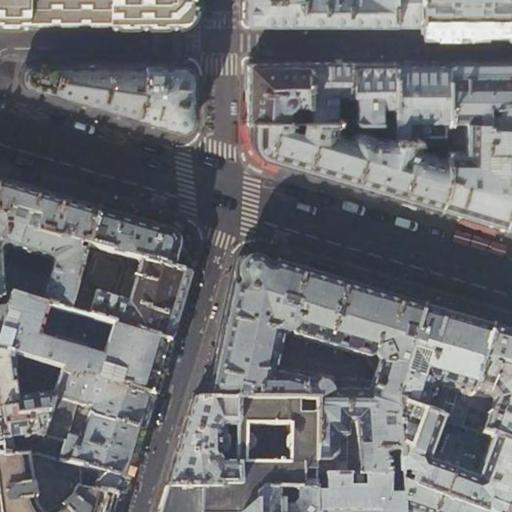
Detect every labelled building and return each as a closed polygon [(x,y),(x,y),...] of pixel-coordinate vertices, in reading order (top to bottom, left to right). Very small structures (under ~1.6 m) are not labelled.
[(189,16),(192,10),(192,0),(0,0),(0,22),(178,23),(185,20),(189,16)] [(245,0),(245,24),(332,25),(421,25),(420,0),(245,0)] [(511,0),(420,0),(421,25),(466,25),(511,25),(511,0)] [(193,123),(194,118),(193,118),(192,74),(193,74),(193,70),(189,65),(186,62),(179,62),(179,63),(110,63),(35,62),(29,62),(25,64),(22,67),(20,72),(20,77),(21,80),(23,83),(29,87),(37,90),(38,89),(104,109),(179,131),(186,130),(190,127),(193,123)] [(246,95),(246,121),(251,121),(307,120),(309,63),(278,63),(248,63),(247,64),(246,95)] [(337,120),(352,120),(353,63),(329,63),(309,63),(307,120),(337,120)] [(352,120),(383,119),(395,119),(394,63),(374,63),(353,63),(352,120)] [(421,64),(394,63),(395,119),(396,138),(447,140),(448,64),(421,64)] [(480,64),(466,64),(448,64),(447,140),(447,180),(438,208),(472,218),(502,227),(511,196),(511,122),(511,82),(511,63),(496,64),(480,64)] [(345,180),(438,208),(447,180),(447,140),(396,138),(395,119),(383,119),(383,134),(385,137),(372,137),(372,136),(371,134),(359,131),(356,131),(354,132),(352,134),(337,130),(337,120),(307,120),(251,121),(246,121),(246,125),(251,136),(252,142),(253,143),(253,146),(254,150),(256,153),(260,155),(345,180)] [(0,217),(2,217),(2,223),(86,246),(97,211),(16,187),(0,182),(0,217)] [(511,196),(502,227),(511,230),(511,196)] [(131,221),(97,211),(86,246),(139,261),(126,305),(73,290),(66,313),(168,344),(178,310),(188,275),(174,270),(179,248),(171,233),(160,230),(138,223),(131,221)] [(133,214),(131,221),(138,223),(160,230),(162,222),(133,214)] [(0,297),(1,297),(0,274),(0,266),(5,267),(5,255),(0,255),(0,250),(3,246),(49,259),(53,264),(40,305),(66,313),(73,290),(86,246),(2,223),(2,217),(0,217),(0,297)] [(185,262),(179,248),(174,270),(188,275),(189,270),(185,262)] [(336,282),(250,256),(235,266),(220,333),(205,402),(233,401),(313,402),(314,477),(400,478),(399,473),(398,473),(395,401),(422,307),(336,282)] [(0,327),(9,297),(1,297),(0,297),(0,327)] [(160,368),(168,344),(66,313),(40,305),(9,297),(0,327),(0,352),(12,356),(60,370),(152,398),(160,368)] [(457,318),(422,307),(395,401),(460,426),(469,397),(490,327),(472,322),(457,318)] [(511,333),(490,327),(469,397),(492,404),(481,434),(511,445),(511,333)] [(0,457),(27,455),(34,455),(56,461),(59,461),(64,443),(40,436),(52,395),(16,400),(10,362),(12,356),(0,352),(0,457)] [(81,491),(116,497),(122,498),(137,447),(152,398),(60,370),(52,395),(40,436),(64,443),(59,461),(79,467),(81,491)] [(236,490),(165,488),(158,511),(253,511),(253,490),(313,490),(314,477),(313,402),(233,401),(234,432),(234,448),(234,465),(236,465),(236,490)] [(179,443),(165,488),(236,490),(236,465),(234,465),(234,448),(224,448),(224,443),(222,439),(219,436),(221,426),(229,426),(228,432),(234,432),(233,401),(205,402),(192,402),(179,443)] [(395,401),(398,473),(399,473),(400,478),(400,485),(474,511),(511,511),(511,445),(481,434),(460,426),(395,401)] [(0,511),(111,511),(116,497),(81,491),(79,467),(59,461),(56,461),(53,472),(74,478),(74,489),(66,500),(59,507),(51,511),(36,511),(33,501),(27,455),(0,457),(0,511)] [(401,511),(400,485),(400,478),(314,477),(313,490),(313,511),(401,511)] [(474,511),(400,485),(401,511),(402,511),(474,511)] [(313,511),(313,490),(253,490),(253,511),(313,511)]
